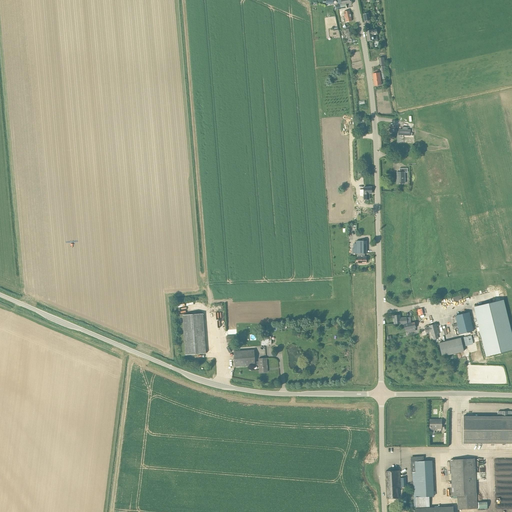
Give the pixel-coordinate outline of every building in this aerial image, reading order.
[(346,22),(347,22),(352,21),(350,10),(344,12),(345,16),(343,16),(344,20),(346,20),(346,22)] [(345,29),(347,37),(343,38),(344,40),(347,39),(347,40),(351,39),(349,29),(345,29)] [(376,29),(370,30),(365,31),(367,41),(373,40),(372,35),(377,34),(376,29)] [(379,73),(378,73),(373,74),(374,86),(381,85),(379,73)] [(397,172),(397,183),(405,183),(404,172),(407,172),(407,168),(399,168),(399,172),(397,172)] [(363,199),(364,199),(369,199),(369,193),(372,193),(371,187),(363,188),(363,190),(360,190),(360,196),(363,196),(363,199)] [(357,263),(361,263),(366,263),(366,257),(363,257),(363,254),(366,254),(366,241),(356,241),(356,254),(358,254),(358,258),(357,258),(357,261),(357,263)] [(503,301),(473,307),(483,356),(511,350),(503,301)] [(473,331),(469,312),(455,316),(460,335),(473,331)] [(206,353),(205,348),(203,313),(183,315),(186,355),(206,353)] [(405,330),(416,328),(415,322),(407,324),(406,317),(400,318),(399,315),(393,315),(394,324),(400,323),(404,323),(404,325),(405,330)] [(429,326),(431,336),(439,335),(436,324),(429,326)] [(271,336),(261,337),(261,345),(271,344),(271,336)] [(465,346),(473,344),(471,336),(463,337),(465,346)] [(461,338),(439,343),(442,357),(464,351),(461,338)] [(254,350),(253,350),(234,351),(235,367),(259,365),(259,372),(267,372),(267,367),(266,367),(266,365),(267,365),(266,358),(259,359),(259,361),(255,362),(254,350)] [(511,443),(511,415),(511,412),(511,411),(508,411),(507,412),(507,413),(502,413),(502,412),(502,411),(498,411),(497,412),(497,416),(463,416),(463,443),(511,443)] [(441,428),(441,425),(441,420),(441,421),(434,421),(434,420),(430,420),(430,430),(434,430),(434,428),(441,428)] [(452,496),(457,496),(458,509),(477,508),(475,459),(450,460),(452,496)] [(412,462),(413,482),(412,482),(409,485),(409,487),(413,487),(414,497),(415,497),(430,496),(434,496),(432,461),(412,462)] [(386,471),(387,499),(397,498),(397,487),(406,487),(405,478),(400,478),(400,470),(386,471)] [(415,497),(416,509),(431,508),(430,496),(415,497)]
